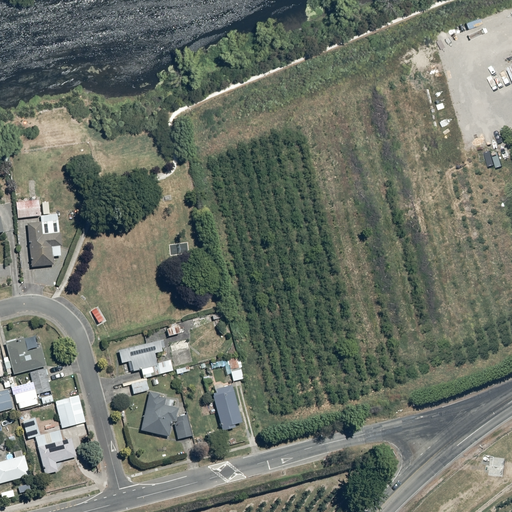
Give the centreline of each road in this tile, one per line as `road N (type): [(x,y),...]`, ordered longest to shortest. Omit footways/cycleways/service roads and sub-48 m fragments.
road 1 (tertiary): [(491,410),(363,434),(123,502)]
road 2 (residential): [(123,502),(73,327),(36,303),(0,309)]
road 3 (primary): [(491,410),(377,511)]
